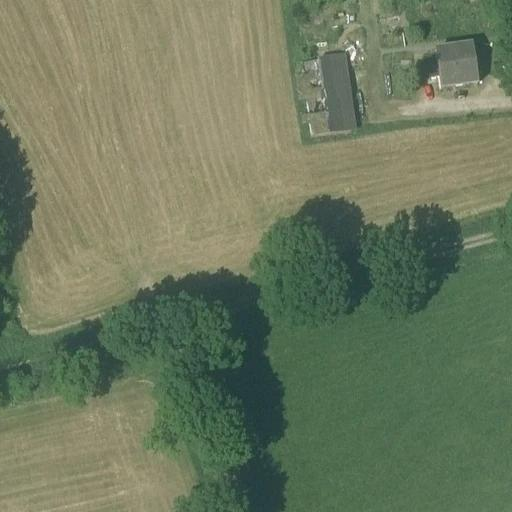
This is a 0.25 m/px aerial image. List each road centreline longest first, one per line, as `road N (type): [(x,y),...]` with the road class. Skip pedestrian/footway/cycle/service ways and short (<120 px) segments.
road 1 (track): [(511,228),(173,325)]
road 2 (track): [(173,325),(236,511)]
road 3 (track): [(173,325),(0,375)]
